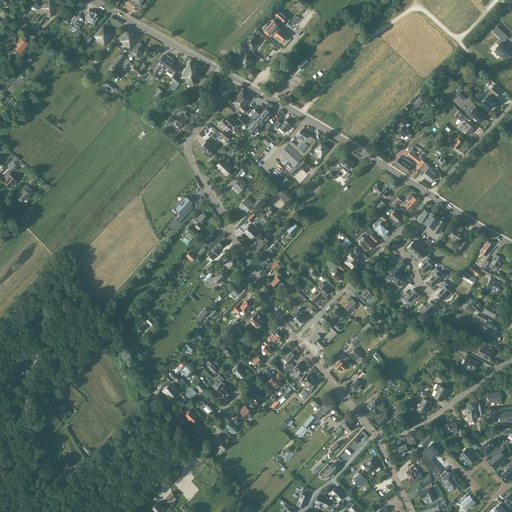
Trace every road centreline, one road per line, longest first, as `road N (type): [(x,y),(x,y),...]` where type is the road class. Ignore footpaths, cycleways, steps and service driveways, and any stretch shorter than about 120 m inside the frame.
road 1 (tertiary): [(293,336),(187,149),(231,77)]
road 2 (tertiary): [(430,195),(231,77)]
road 3 (residential): [(139,498),(293,336)]
road 4 (unclassified): [(295,339),(430,195)]
road 5 (tertiary): [(231,77),(90,0)]
road 6 (residential): [(378,442),(418,425),(511,357)]
road 7 (residential): [(0,380),(73,511)]
road 8 (tertiary): [(378,442),(295,339)]
road 9 (unclassified): [(430,195),(511,104)]
